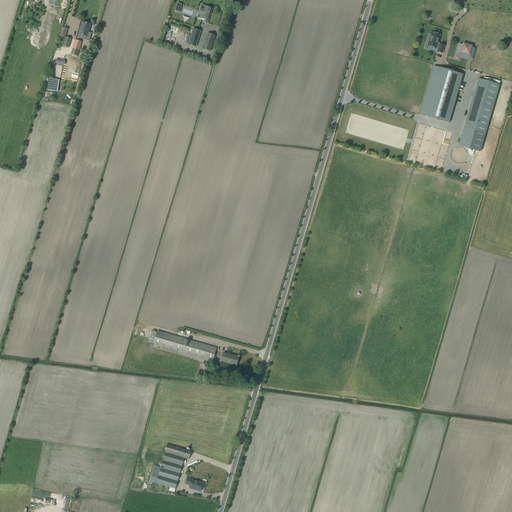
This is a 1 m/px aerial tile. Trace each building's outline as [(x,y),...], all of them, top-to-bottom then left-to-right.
[(204,7),(202,14),(199,13),(197,17),(205,20),(204,23),(207,24),(207,23),(211,9),(208,8),(208,7),(205,6),(204,7)] [(85,37),(89,26),(81,24),(78,35),(85,37)] [(480,32),(472,33),(472,41),(480,41),(480,32)] [(439,35),(431,33),(431,35),(429,34),(428,39),(429,39),(429,41),(430,41),(428,46),(436,48),(438,49),(437,52),(442,53),(444,46),(439,44),(439,45),(438,45),(438,44),(437,44),(439,35)] [(214,36),(207,34),(203,49),(209,51),(214,36)] [(65,37),(63,46),(68,48),(71,39),(65,37)] [(195,47),(198,39),(191,37),(188,45),(195,47)] [(75,40),(71,54),(77,56),(82,42),(75,40)] [(469,54),(471,47),(471,46),(463,44),(461,52),(460,52),(461,52),(468,54),(468,55),(469,55),(469,54)] [(448,123),(462,75),(434,67),(420,115),(448,123)] [(489,89),(490,83),(478,79),(476,86),(489,89)] [(489,89),(476,86),(464,128),(485,134),(499,86),(490,83),(489,89)] [(154,343),(153,344),(213,362),(216,348),(157,331),(156,333),(154,343)] [(223,353),(221,362),(236,366),(239,357),(223,353)] [(155,466),(150,482),(175,489),(184,458),(189,460),(191,451),(167,445),(161,468),(155,466)] [(187,478),(185,485),(190,486),(189,489),(200,492),(203,484),(192,480),(187,478)]
